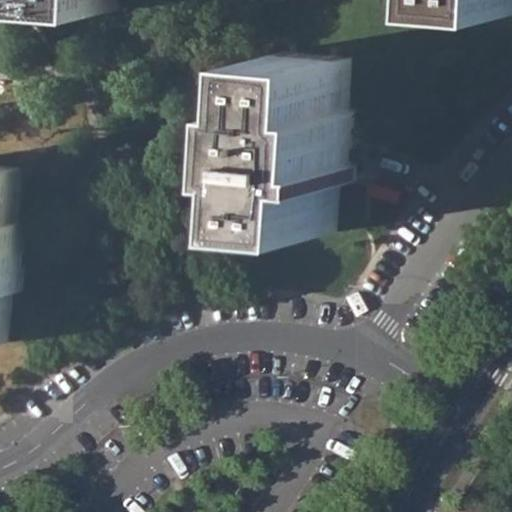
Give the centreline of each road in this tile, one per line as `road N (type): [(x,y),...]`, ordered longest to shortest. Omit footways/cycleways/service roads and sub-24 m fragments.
road 1 (residential): [(0,468),(133,366),(170,350),(260,334),(376,351)]
road 2 (residential): [(376,351),(511,158)]
